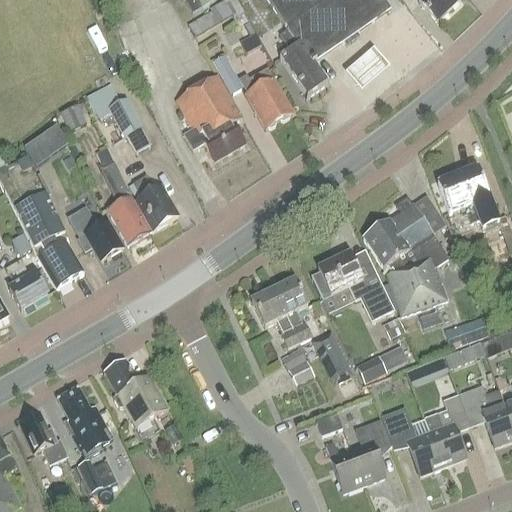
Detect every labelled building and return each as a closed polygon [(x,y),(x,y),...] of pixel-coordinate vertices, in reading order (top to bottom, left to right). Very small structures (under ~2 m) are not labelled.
[(195,0),(181,0),(192,17),(202,11),(195,0)] [(264,0),(287,33),(279,38),(290,54),(279,62),(280,63),(280,62),(306,100),(306,101),(306,102),(327,87),(326,86),(325,87),(312,68),(316,66),(314,65),(343,45),(345,49),(358,40),(355,36),(386,15),(387,17),(390,15),(379,0),(264,0)] [(422,0),(418,5),(436,25),(438,22),(440,24),(447,17),(445,16),(458,4),(454,0),(422,0)] [(219,26),(213,15),(189,29),(196,40),(219,26)] [(389,70),(373,51),(344,75),(360,94),(389,70)] [(212,66),(231,99),(243,91),(224,59),(212,66)] [(245,99),(264,133),(292,117),(273,84),(267,74),(246,85),(252,95),(245,99)] [(203,147),(214,165),(243,148),(232,128),(242,123),(216,80),(175,104),(192,133),(183,138),(192,154),(203,147)] [(125,102),(108,112),(123,141),(125,140),(135,158),(149,150),(140,132),(141,131),(125,102)] [(72,133),(91,125),(83,106),(64,114),(72,133)] [(24,152),(36,171),(49,162),(37,143),(24,152)] [(65,247),(67,246),(27,164),(0,177),(0,185),(39,265),(56,294),(83,277),(65,247)] [(483,233),(498,227),(503,243),(510,259),(511,258),(511,238),(504,220),(498,223),(475,165),(460,171),(463,178),(448,183),(447,180),(437,184),(439,187),(437,188),(449,217),(465,211),(471,227),(479,223),(483,233)] [(127,250),(150,236),(130,201),(113,167),(100,173),(117,207),(106,214),(127,250)] [(152,235),(177,220),(161,191),(155,195),(146,179),(132,186),(141,203),(136,206),(152,235)] [(411,208),(406,201),(395,209),(400,217),(389,225),(389,224),(362,242),(382,272),(387,269),(392,275),(386,277),(402,319),(448,303),(436,270),(448,262),(432,238),(433,238),(412,207),(411,208)] [(85,213),(68,223),(73,231),(80,244),(78,245),(84,256),(91,252),(100,267),(123,253),(107,227),(97,233),(85,213)] [(348,292),(354,305),(355,305),(366,299),(360,286),(362,285),(349,258),(317,273),(319,276),(310,281),(322,305),(348,292)] [(5,273),(14,290),(8,293),(20,314),(47,298),(35,278),(29,281),(19,265),(5,273)] [(294,285),(273,295),(298,347),(309,342),(303,330),(301,331),(295,317),(307,311),(294,285)] [(380,288),(369,293),(374,303),(362,309),(370,325),(393,314),(380,288)] [(251,305),(264,332),(276,326),(282,340),(281,340),(287,353),(298,347),(273,295),(251,305)] [(0,325),(8,321),(0,306),(0,325)] [(403,337),(405,336),(398,322),(396,322),(383,329),(389,343),(403,337)] [(462,329),(468,346),(483,341),(477,323),(462,329)] [(352,380),(330,337),(311,347),(333,390),(352,380)] [(479,348),(470,351),(475,363),(484,359),(479,348)] [(295,388),(313,378),(298,352),(280,362),(295,388)] [(356,371),(365,388),(387,377),(378,360),(356,371)] [(436,364),(426,368),(432,382),(442,378),(436,364)] [(136,387),(124,365),(104,377),(116,399),(113,403),(118,411),(123,411),(134,432),(167,413),(149,380),(136,387)] [(482,390),(457,400),(469,431),(484,426),(494,452),(511,445),(511,431),(504,410),(491,415),(482,390)] [(80,456),(84,454),(89,463),(92,471),(105,465),(99,451),(112,443),(94,410),(89,413),(77,392),(57,403),(69,424),(65,426),(80,456)] [(423,423),(429,438),(442,472),(465,463),(455,437),(469,431),(457,400),(443,405),(446,415),(437,418),(436,418),(423,423)] [(392,453),(406,448),(419,481),(442,472),(429,438),(416,443),(404,412),(380,422),(392,453)] [(321,440),(342,432),(336,418),(315,426),(321,440)] [(66,461),(59,446),(56,447),(50,433),(46,435),(39,420),(20,429),(33,458),(42,454),(49,469),(66,461)] [(355,434),(361,452),(350,456),(363,489),(384,481),(375,458),(390,452),(380,425),(355,434)] [(174,447),(184,442),(179,430),(178,431),(176,426),(165,432),(174,447)] [(0,511),(19,511),(21,511),(5,479),(16,473),(15,471),(15,467),(13,463),(9,461),(0,444),(0,511)] [(343,497),(363,489),(350,456),(338,461),(333,447),(325,450),(343,497)] [(89,489),(92,497),(115,486),(109,473),(105,465),(92,471),(89,463),(77,469),(87,490),(89,489)] [(68,511),(59,491),(46,496),(53,511),(68,511)]
